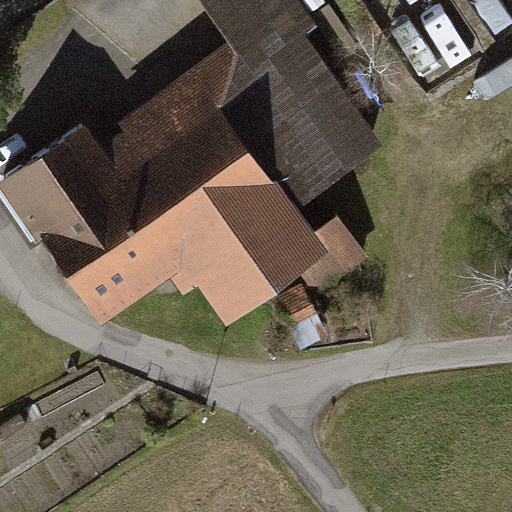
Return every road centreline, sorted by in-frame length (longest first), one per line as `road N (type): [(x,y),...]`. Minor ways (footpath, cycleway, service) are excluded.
road 1 (unclassified): [(0,254),(14,284),(139,358),(274,391)]
road 2 (unclassified): [(274,391),(381,362),(511,347)]
road 3 (unclassified): [(274,391),(343,511)]
